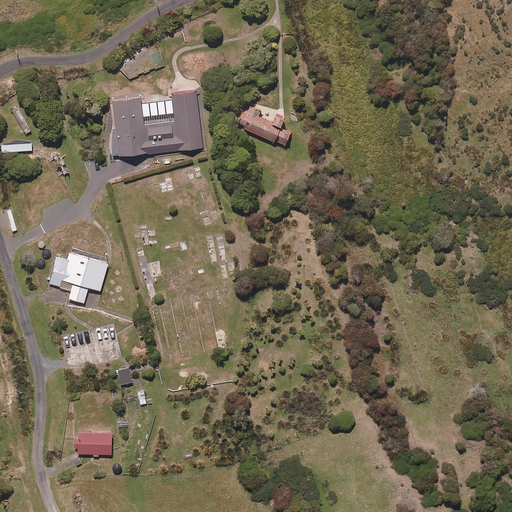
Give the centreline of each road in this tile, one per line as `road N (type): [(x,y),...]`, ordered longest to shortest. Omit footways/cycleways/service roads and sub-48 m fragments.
road 1 (unclassified): [(51,502),(38,459),(38,370),(0,238)]
road 2 (unclassified): [(0,70),(94,54),(184,0)]
